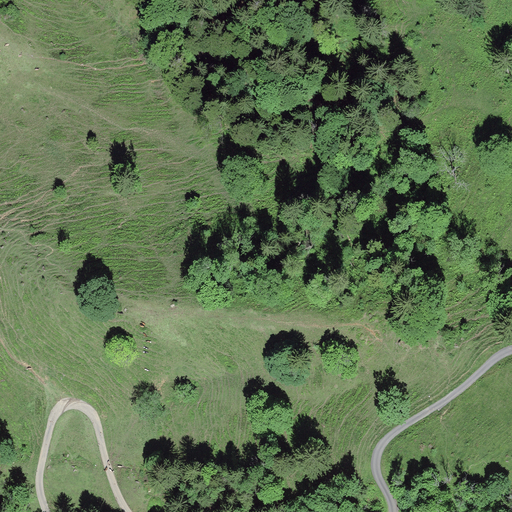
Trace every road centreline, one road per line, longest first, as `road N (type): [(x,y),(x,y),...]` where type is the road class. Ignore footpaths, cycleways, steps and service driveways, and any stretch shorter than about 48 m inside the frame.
road 1 (track): [(45,511),(41,463),(56,411),(67,404),(92,416),(127,511)]
road 2 (track): [(392,511),(376,469),(379,449),(511,350)]
